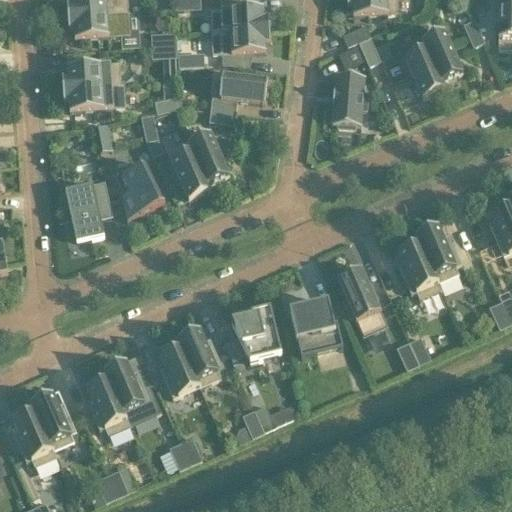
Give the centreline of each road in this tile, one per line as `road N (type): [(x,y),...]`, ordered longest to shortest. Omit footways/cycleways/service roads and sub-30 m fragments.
road 1 (residential): [(37,305),(14,0)]
road 2 (residential): [(54,362),(308,248)]
road 3 (residential): [(290,201),(37,305)]
road 4 (residential): [(511,102),(290,201)]
road 5 (residential): [(308,248),(511,167)]
road 6 (residential): [(316,0),(290,201)]
